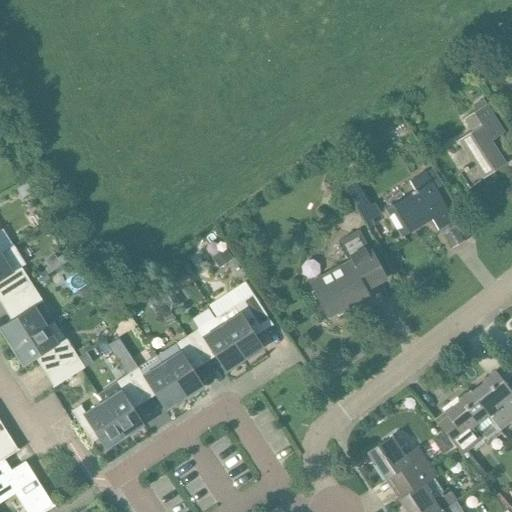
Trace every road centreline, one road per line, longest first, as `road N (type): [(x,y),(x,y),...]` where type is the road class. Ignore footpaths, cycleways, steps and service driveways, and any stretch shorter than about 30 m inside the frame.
road 1 (residential): [(333,511),(314,454),(324,431),(511,285)]
road 2 (residential): [(297,511),(229,405),(123,472)]
